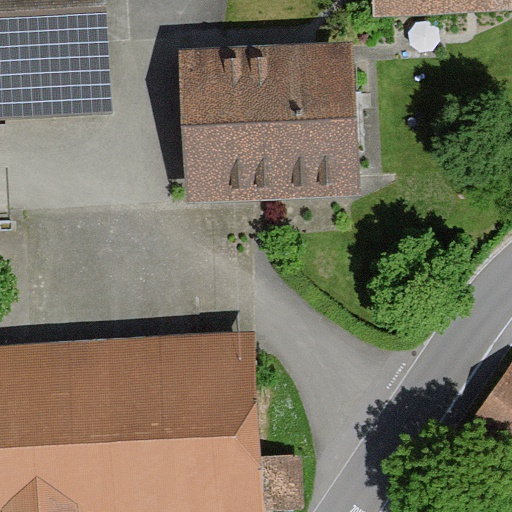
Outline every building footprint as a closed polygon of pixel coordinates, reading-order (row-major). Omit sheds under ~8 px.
[(101,0),(0,0),(0,129),(106,126),(101,0)] [(511,0),(379,0),(382,29),(511,19),(511,0)] [(361,55),(188,64),(195,213),(368,204),(361,55)] [(268,511),(262,347),(0,357),(0,511),(268,511)] [(511,374),(467,442),(511,472),(511,374)]
